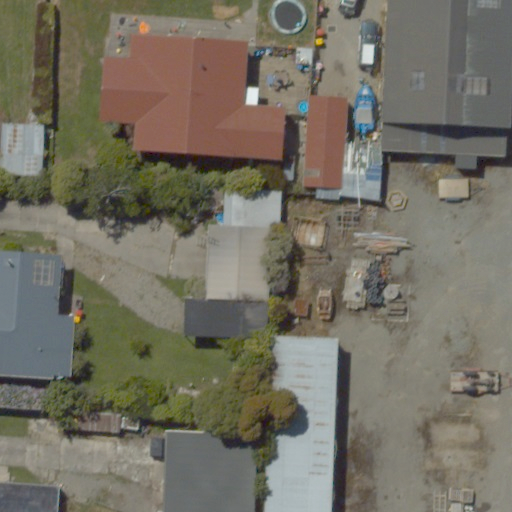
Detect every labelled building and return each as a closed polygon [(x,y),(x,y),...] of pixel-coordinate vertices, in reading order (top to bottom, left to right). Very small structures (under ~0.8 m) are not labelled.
[(511,45),(511,0),(388,0),(385,149),(510,152),(511,45)] [(136,116),(135,144),(277,152),(280,106),(241,104),(246,29),(141,23),(140,55),(103,53),(99,114),(136,116)] [(354,51),(321,51),(321,84),(354,84),(354,51)] [(350,94),(307,93),(305,190),(373,191),(374,142),(349,142),(350,94)] [(284,297),(281,187),(205,189),(208,299),(284,297)] [(62,312),(64,257),(0,254),(0,372),(76,376),(79,312),(62,312)] [(332,511),(336,341),(264,340),(262,448),(155,446),(153,511),(332,511)] [(137,441),(89,442),(89,470),(137,469),(137,441)]
